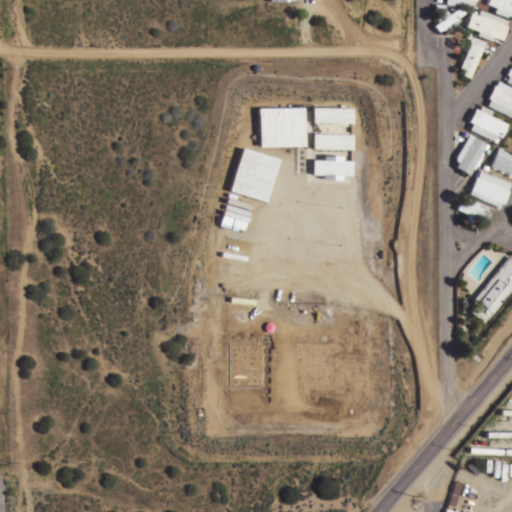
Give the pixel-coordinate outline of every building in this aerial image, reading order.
[(473,0),(471,5),(453,4),(452,9),(448,8),(448,5),(444,5),(444,3),(443,3),(443,0),(473,0)] [(486,0),(511,0),(511,16),(511,19),(492,12),(494,6),(485,3),(486,0)] [(455,17),(456,18),(453,20),(452,19),(444,25),(445,26),(439,30),(438,29),(436,31),(431,25),(436,21),(433,17),(444,9),(447,13),(458,5),(462,12),(455,17)] [(490,36),(489,39),(480,36),(482,32),(464,25),(469,11),(472,12),(473,9),(477,11),(478,8),(506,19),(504,25),(505,25),(499,39),(490,36)] [(466,77),(465,76),(465,77),(457,73),(458,73),(455,71),(469,41),(481,47),(466,77)] [(506,74),(504,73),(504,72),(506,68),(507,67),(509,68),(511,64),(511,84),(503,81),(506,74)] [(511,88),(511,116),(511,118),(485,104),(488,98),(485,97),(486,96),(485,96),(487,91),(488,92),(489,89),(488,89),(490,85),(491,85),(492,84),(493,85),(496,80),(511,88)] [(476,109),(479,104),(490,110),(488,114),(505,123),(498,136),(494,134),(493,135),(496,137),(494,142),(491,140),(490,142),(484,139),(485,137),(484,139),(471,132),(472,131),(467,128),(470,122),(466,121),(473,107),(476,109)] [(258,146),(258,108),(303,107),(303,146),(258,146)] [(349,123),(349,108),(309,107),(309,122),(349,123)] [(325,133),(339,134),(339,124),(326,123),(325,133)] [(467,133),(485,144),(484,147),(483,147),(480,152),(478,155),(477,156),(478,157),(474,165),(473,164),(471,167),(470,167),(466,174),(453,166),(456,161),(453,160),(454,155),(467,133)] [(348,135),(309,134),(308,149),(328,149),(328,154),(338,154),(338,149),(348,150),(348,135)] [(511,152),(511,176),(509,175),(509,177),(505,175),(506,173),(493,168),(493,169),(490,168),(490,166),(488,165),(489,163),(488,162),(489,159),(490,160),(497,146),(511,152)] [(241,147),(277,159),(264,201),(228,190),(241,147)] [(308,174),(347,175),(348,161),(308,160),(308,174)] [(466,193),(469,186),(468,186),(469,183),(470,183),(476,170),(477,170),(478,169),(508,181),(507,183),(508,183),(506,189),(507,190),(501,203),(498,202),(497,206),(466,193)] [(463,203),(466,197),(483,204),(480,210),(488,214),(484,222),(482,220),(481,221),(479,221),(480,219),(478,219),(477,221),(472,219),(473,218),(471,217),(471,216),(468,215),(468,216),(465,215),(466,214),(463,212),(463,213),(461,212),(462,212),(454,208),(457,200),(463,203)] [(511,259),(511,283),(491,308),(492,309),(490,311),(489,310),(488,312),(487,312),(479,321),(467,311),(473,304),(469,300),(507,255),(511,259)]
